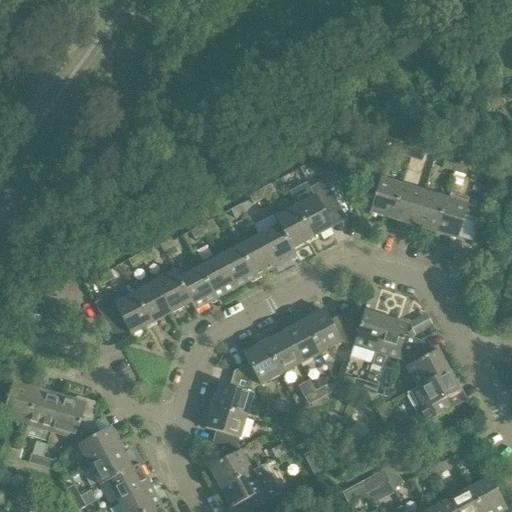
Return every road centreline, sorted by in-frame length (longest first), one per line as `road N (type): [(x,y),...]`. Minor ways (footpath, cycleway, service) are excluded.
road 1 (residential): [(467,353),(430,290),(357,266),(219,335),(202,356),(177,436),(179,464),(201,511)]
road 2 (primary): [(0,192),(66,70),(124,0)]
